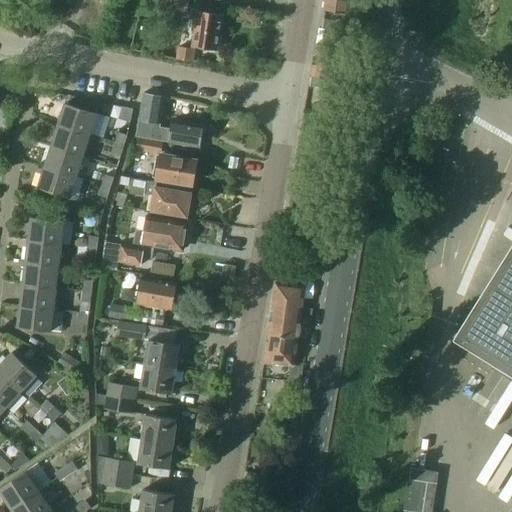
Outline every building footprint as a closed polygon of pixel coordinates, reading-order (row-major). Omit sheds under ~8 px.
[(188,12),(189,2),(177,0),(176,10),(188,12)] [(348,0),(327,0),(326,10),(323,29),(343,32),(345,23),(347,23),(349,13),(346,13),(348,0)] [(217,49),(222,15),(201,12),(201,10),(193,9),(191,19),(198,20),(194,45),(217,49)] [(327,89),(337,37),(324,34),(322,44),(317,43),(309,86),(327,89)] [(193,62),(194,52),(195,50),(180,47),(178,59),(193,62)] [(104,137),(110,117),(66,102),(59,122),(90,133),(104,137)] [(203,125),(173,120),(172,129),(147,125),(145,137),(200,147),(203,125)] [(83,155),(90,133),(59,122),(52,144),(83,155)] [(125,146),(128,135),(119,132),(116,143),(125,146)] [(163,142),(139,138),(137,150),(161,154),(163,142)] [(121,156),(125,146),(116,143),(112,153),(121,156)] [(76,176),(83,155),(52,144),(45,166),(76,176)] [(197,160),(161,154),(157,178),(193,184),(197,160)] [(69,197),(76,176),(45,166),(38,186),(69,197)] [(105,175),(102,185),(111,188),(114,178),(105,175)] [(192,192),(157,186),(157,182),(148,181),(146,193),(154,195),(152,210),(187,216),(192,192)] [(108,198),(111,188),(102,185),(99,195),(108,198)] [(511,200),(511,202),(511,247),(455,337),(455,338),(455,339),(511,374),(511,200)] [(32,216),(29,238),(63,243),(65,220),(32,216)] [(186,223),(148,217),(146,230),(136,228),(133,246),(121,244),(118,260),(141,265),(145,242),(182,249),(186,223)] [(90,235),(89,246),(98,247),(99,237),(90,235)] [(60,266),(63,243),(29,238),(26,261),(60,266)] [(97,258),(98,247),(89,246),(87,256),(97,258)] [(57,288),(60,266),(26,261),(23,284),(57,288)] [(176,283),(142,277),(138,302),(172,308),(176,283)] [(84,281),(83,292),(92,293),(94,282),(84,281)] [(305,285),(296,283),(277,281),(273,308),(312,314),(313,309),(302,307),(305,285)] [(54,311),(57,288),(23,284),(20,306),(54,311)] [(91,303),(92,293),(83,292),(81,302),(91,303)] [(110,305),(109,318),(162,326),(164,313),(110,305)] [(64,312),(54,311),(20,306),(18,327),(62,332),(64,312)] [(300,317),(311,319),(312,314),(273,308),(269,333),(297,337),(300,317)] [(80,314),(78,325),(88,326),(89,315),(80,314)] [(148,327),(120,323),(118,335),(147,339),(148,327)] [(293,365),(297,337),(269,333),(262,377),(291,381),(293,365)] [(181,346),(150,341),(146,364),(177,369),(181,346)] [(37,375),(13,352),(0,365),(0,366),(24,389),(37,375)] [(86,366),(65,352),(57,364),(79,378),(86,366)] [(173,395),(177,369),(146,364),(142,390),(173,395)] [(24,389),(0,366),(0,399),(7,407),(24,389)] [(138,388),(111,384),(109,396),(136,400),(138,388)] [(134,413),(136,400),(109,396),(107,408),(134,413)] [(47,415),(54,407),(47,400),(40,409),(47,415)] [(178,420),(147,415),(143,439),(174,444),(178,420)] [(27,421),(24,424),(40,440),(41,438),(43,436),(27,421)] [(56,423),(43,436),(41,438),(50,447),(69,435),(56,423)] [(40,440),(24,424),(21,428),(37,443),(40,440)] [(170,468),(174,444),(143,439),(139,463),(170,468)] [(64,449),(44,462),(50,472),(70,459),(64,449)] [(13,467),(0,455),(0,467),(7,474),(13,467)] [(135,462),(98,456),(98,469),(133,475),(135,462)] [(58,478),(75,466),(73,461),(55,474),(58,478)] [(75,466),(58,478),(61,482),(78,470),(75,466)] [(130,488),(133,475),(98,469),(98,483),(130,488)] [(40,489),(27,470),(0,488),(0,490),(12,508),(40,489)] [(406,511),(434,511),(440,474),(413,470),(406,511)] [(44,511),(52,507),(40,489),(12,508),(14,511),(44,511)] [(172,511),(175,494),(144,489),(140,511),(172,511)] [(87,500),(77,507),(80,511),(85,511),(92,508),(87,500)]
